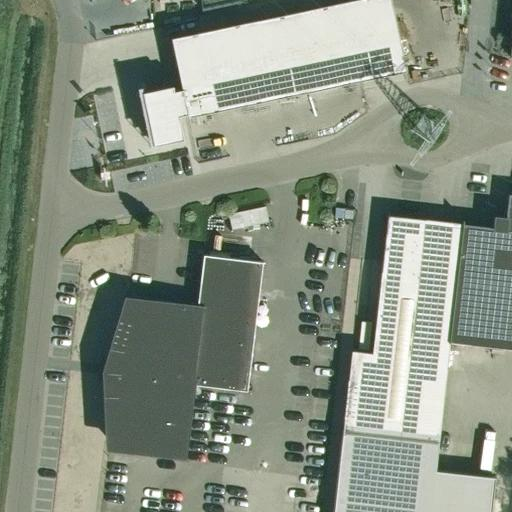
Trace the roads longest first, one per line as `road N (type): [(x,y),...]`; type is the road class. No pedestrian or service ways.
road 1 (unclassified): [(53,214),(357,149)]
road 2 (unclassified): [(53,214),(17,511)]
road 3 (unclassified): [(62,0),(70,65),(53,214)]
road 4 (unclassified): [(487,124),(424,97),(396,105),(357,149)]
road 5 (unclassified): [(357,149),(423,163),(448,156),(487,124)]
